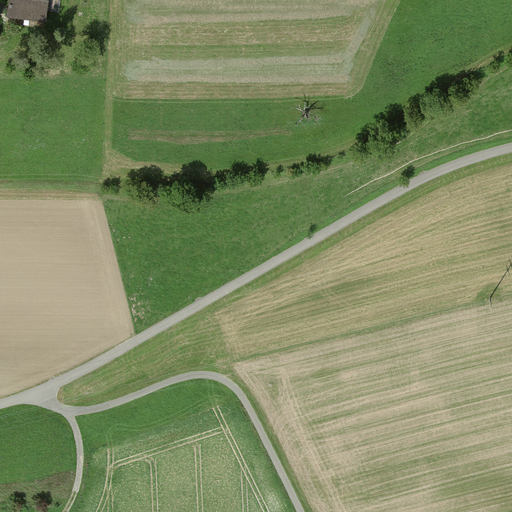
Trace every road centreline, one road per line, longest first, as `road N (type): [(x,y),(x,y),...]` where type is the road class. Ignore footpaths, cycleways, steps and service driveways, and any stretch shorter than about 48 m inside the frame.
road 1 (unclassified): [(0,405),(42,393),(389,199),(461,164),(511,151)]
road 2 (track): [(42,393),(82,411),(204,373),(228,380),(301,511)]
